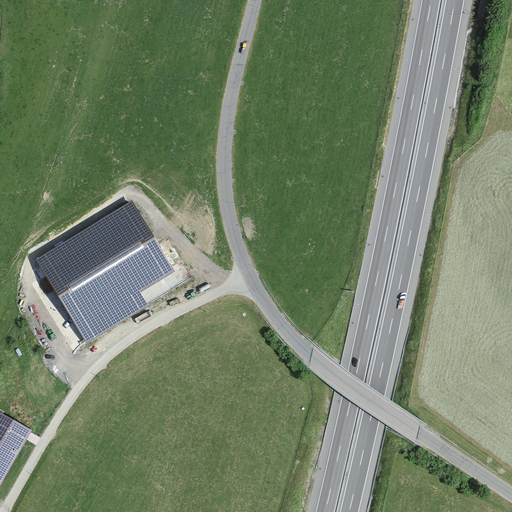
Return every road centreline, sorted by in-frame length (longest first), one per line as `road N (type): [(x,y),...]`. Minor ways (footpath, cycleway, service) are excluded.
road 1 (motorway): [(430,0),(325,511)]
road 2 (motorway): [(350,511),(455,0)]
road 3 (unclassified): [(250,277),(143,329),(95,368),(4,511)]
road 4 (tertiary): [(250,277),(310,355),(511,494)]
road 5 (tertiary): [(255,0),(224,165),(232,227),(250,277)]
